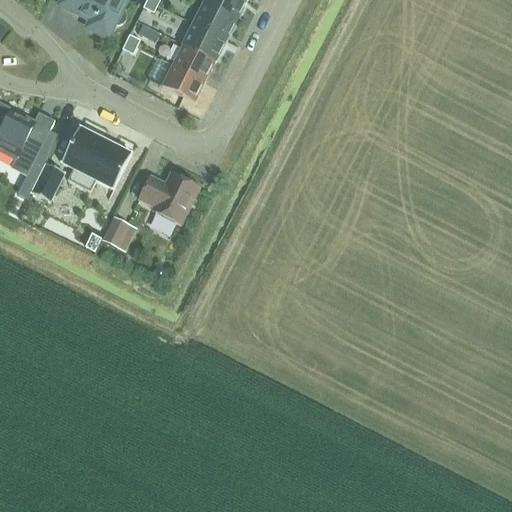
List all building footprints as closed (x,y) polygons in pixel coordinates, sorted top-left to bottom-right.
[(64,0),(60,8),(77,17),(78,13),(92,21),(87,31),(106,42),(113,29),(117,30),(122,29),(124,27),(124,24),(122,20),(119,16),(126,3),(120,0),(64,0)] [(144,8),(146,0),(132,0),(131,3),(144,8)] [(156,0),(148,0),(146,3),(157,9),(161,2),(156,0)] [(206,0),(203,6),(237,23),(247,2),(242,0),(206,0)] [(157,9),(146,3),(143,11),(154,16),(157,9)] [(193,27),(226,44),(237,23),(203,6),(193,27)] [(193,27),(182,47),(216,64),(226,44),(193,27)] [(142,28),(138,37),(147,42),(151,33),(142,28)] [(126,45),(137,50),(140,43),(129,38),(126,45)] [(137,50),(126,45),(122,52),(133,58),(137,50)] [(183,48),(172,69),(205,85),(215,65),(216,64),(182,47),(182,48),(183,48)] [(194,106),(205,85),(172,69),(162,90),(194,106)] [(34,123),(0,106),(0,153),(15,161),(10,172),(26,180),(55,125),(38,116),(34,123)] [(90,195),(96,184),(113,193),(131,157),(79,131),(61,166),(73,172),(67,183),(90,195)] [(49,206),(64,177),(46,168),(31,197),(49,206)] [(152,214),(180,228),(199,192),(171,177),(165,188),(150,181),(139,203),(154,211),(152,214)] [(129,229),(115,222),(104,245),(118,252),(129,229)] [(92,237),(86,250),(94,254),(100,241),(92,237)] [(169,277),(159,272),(154,283),(164,288),(169,277)]
